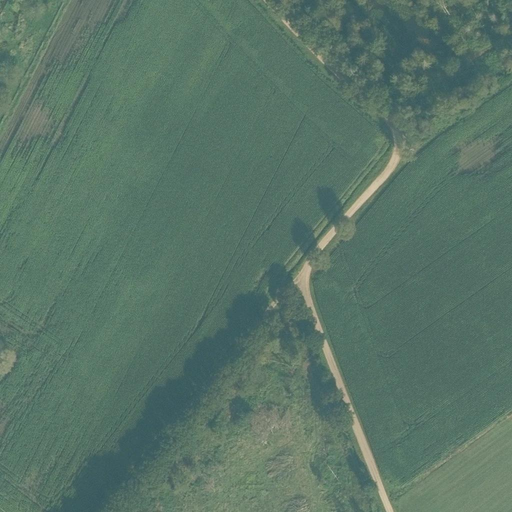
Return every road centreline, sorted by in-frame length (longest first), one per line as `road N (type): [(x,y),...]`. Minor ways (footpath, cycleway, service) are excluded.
road 1 (track): [(295,278),(397,160),(399,136),(263,0)]
road 2 (track): [(116,511),(295,278)]
road 3 (track): [(295,278),(386,511)]
